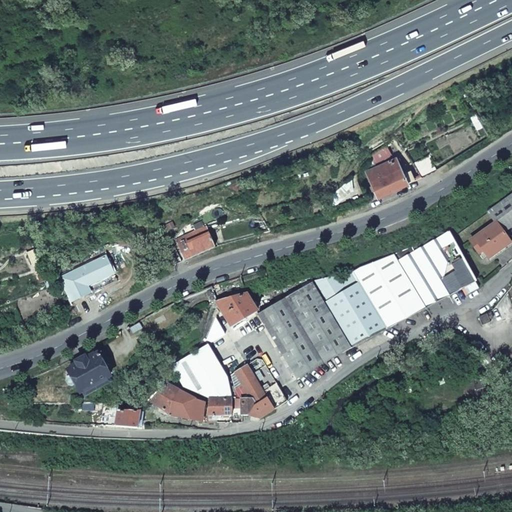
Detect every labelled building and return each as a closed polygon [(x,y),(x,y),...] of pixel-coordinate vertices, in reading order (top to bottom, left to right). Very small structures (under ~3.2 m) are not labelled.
[(386,145),(369,155),(374,164),(390,155),(386,145)] [(434,167),(426,154),(413,162),(422,176),(434,167)] [(377,198),(408,183),(406,178),(411,176),(406,165),(400,167),(396,158),(366,172),(377,198)] [(511,195),(487,213),(495,224),(496,224),(502,234),(502,233),(505,232),(511,226),(511,195)] [(482,252),(488,259),(510,243),(502,233),(502,234),(496,224),(495,224),(469,242),(478,255),(482,252)] [(184,261),(213,248),(203,225),(174,237),(184,261)] [(349,271),(387,331),(465,288),(469,295),(479,289),(475,282),(476,282),(453,237),(450,232),(414,250),(411,246),(386,256),(359,266),(349,271)] [(182,262),(177,251),(173,253),(169,255),(174,266),(182,262)] [(61,279),(72,303),(90,294),(117,281),(106,257),(61,279)] [(312,282),(354,349),(387,331),(349,271),(338,277),(336,273),(311,282),(312,282)] [(312,282),(259,313),(297,380),(354,349),(312,282)] [(259,310),(248,293),(246,294),(245,290),(235,293),(236,297),(217,302),(234,327),(255,313),(259,310)] [(488,314),(479,318),(482,326),(491,322),(490,319),(488,314)] [(210,399),(233,400),(229,378),(210,344),(173,365),(184,389),(210,399)] [(110,377),(97,353),(67,370),(80,394),(110,377)] [(237,373),(252,400),(254,403),(265,398),(248,368),(247,368),(237,373)] [(169,415),(202,422),(206,403),(195,399),(166,385),(150,401),(169,415)] [(208,417),(232,417),(233,400),(210,399),(208,417)] [(252,400),(242,401),(241,416),(248,417),(254,404),(254,403),(252,400)] [(115,426),(138,429),(139,425),(140,411),(118,410),(115,426)]
